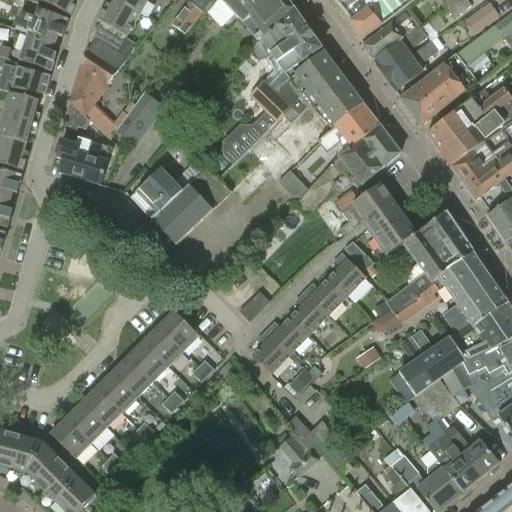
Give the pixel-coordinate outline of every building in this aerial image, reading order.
[(42,0),(42,2),(71,17),(80,2),(76,0),(42,0)] [(127,38),(140,15),(114,0),(112,0),(109,7),(107,6),(98,22),(101,23),(127,38)] [(114,0),(140,15),(149,0),(114,0)] [(191,0),(191,2),(203,12),(205,11),(206,11),(214,0),(191,0)] [(255,38),(258,42),(259,43),(275,29),(294,10),(286,0),(217,0),(227,11),(233,18),(241,27),(251,17),(262,32),(255,38)] [(332,0),(342,12),(346,18),(348,17),(351,21),(349,22),(361,42),(416,0),(332,0)] [(441,0),(440,1),(447,11),(458,3),(456,0),(441,0)] [(186,35),(203,12),(191,2),(173,25),(186,35)] [(465,13),(458,3),(447,11),(454,21),(465,13)] [(500,18),(490,5),(465,23),(474,36),(500,18)] [(28,35),(55,45),(58,37),(64,39),(70,20),(37,9),(34,18),(23,14),(17,31),(28,35)] [(251,97),(266,112),(278,123),(279,125),(294,110),(276,91),(280,88),(290,80),(286,74),(321,50),(308,31),(309,26),(303,18),(298,17),(294,10),(275,29),(259,43),(258,42),(251,50),(250,58),(257,64),(265,60),(266,59),(267,59),(276,72),(251,97)] [(511,14),(495,27),(504,39),(511,32),(511,14)] [(364,47),(374,62),(419,30),(410,18),(394,29),(392,26),(364,47)] [(119,53),(129,59),(137,44),(127,38),(101,23),(92,39),(94,40),(119,53)] [(374,62),(385,79),(411,59),(406,51),(410,47),(412,50),(427,39),(420,29),(419,30),(374,62)] [(53,53),(55,45),(28,35),(19,61),(52,73),(58,55),(53,53)] [(94,40),(87,53),(118,72),(129,59),(119,53),(94,40)] [(476,44),(444,67),(401,100),(422,129),(472,89),(473,91),(479,86),(466,69),(471,65),(472,67),(486,55),(476,44)] [(431,45),(411,59),(385,79),(396,94),(422,75),(416,66),(421,62),(423,66),(438,55),(431,45)] [(1,46),(0,49),(0,57),(8,61),(12,50),(1,46)] [(70,104),(85,117),(120,73),(118,72),(87,53),(86,52),(70,104)] [(290,80),(280,88),(303,114),(319,99),(322,96),(344,80),(324,53),(290,80)] [(10,95),(38,103),(41,94),(46,95),(51,77),(18,68),(10,95)] [(319,99),(303,114),(276,141),(300,166),(321,145),(328,154),(342,143),(350,152),(380,129),(344,80),(322,96),(319,99)] [(511,101),(511,84),(492,100),(486,92),(428,137),(442,156),(505,107),(511,101)] [(36,111),(38,103),(10,95),(5,116),(33,123),(36,111)] [(511,101),(505,107),(442,156),(451,170),(474,153),(484,145),(500,134),(511,125),(511,101)] [(88,120),(85,117),(70,104),(62,131),(75,135),(76,130),(85,132),(88,120)] [(248,153),(278,123),(266,112),(251,127),(239,127),(221,144),(221,157),(232,168),(248,153)] [(30,135),(33,123),(5,116),(1,128),(0,127),(0,128),(0,137),(27,145),(30,135)] [(511,125),(500,134),(511,151),(511,154),(499,164),(496,160),(463,185),(477,204),(480,202),(485,209),(490,217),(511,201),(511,125)] [(380,129),(350,152),(340,160),(324,174),(293,208),(306,219),(336,185),(333,182),(348,169),(363,186),(401,156),(380,129)] [(474,153),(451,170),(463,185),(496,160),(499,164),(511,154),(511,151),(500,134),(484,145),(474,153)] [(27,145),(0,137),(0,166),(24,173),(29,154),(25,153),(27,145)] [(78,140),(76,147),(62,143),(57,160),(63,162),(59,175),(102,189),(114,151),(78,140)] [(0,198),(11,201),(13,194),(18,195),(23,177),(0,170),(0,198)] [(154,224),(184,194),(162,171),(131,202),(154,224)] [(380,186),(359,202),(343,215),(342,215),(349,224),(339,232),(344,239),(361,226),(364,230),(385,259),(404,245),(416,237),(402,217),(395,206),(391,202),(380,186)] [(189,189),(154,224),(218,290),(253,253),(189,189)] [(341,213),(343,215),(359,202),(353,193),(337,205),(342,212),(341,213)] [(8,210),(11,201),(0,198),(0,227),(8,230),(13,212),(8,210)] [(511,201),(490,217),(486,219),(505,247),(511,242),(511,201)] [(474,256),(460,238),(445,216),(416,237),(404,245),(420,266),(427,275),(387,304),(391,309),(413,295),(420,305),(434,295),(440,291),(433,282),(439,278),(474,256)] [(344,251),(365,271),(375,265),(353,244),(344,251)] [(328,281),(347,299),(366,279),(342,256),(335,263),(341,268),(328,281)] [(493,284),(474,256),(439,278),(459,306),(443,317),(456,335),(450,339),(455,347),(477,331),(475,328),(507,305),(493,284)] [(310,289),(304,295),(328,319),(347,299),(328,281),(315,294),(310,289)] [(249,324),(270,303),(260,293),(239,313),(249,324)] [(310,338),(328,319),(304,295),(298,301),(304,307),(291,320),(310,338)] [(437,299),(434,295),(420,305),(413,295),(391,309),(402,324),(437,299)] [(466,362),(464,364),(499,348),(511,340),(511,312),(507,305),(475,328),(477,331),(455,347),(459,352),(466,362)] [(159,329),(184,355),(200,339),(175,314),(159,329)] [(272,328),(267,334),(291,357),(310,338),(291,320),(278,333),(272,328)] [(159,329),(144,344),(169,370),(184,355),(159,329)] [(272,377),(291,357),(267,334),(261,340),(266,345),(253,359),(272,377)] [(460,367),(464,364),(466,362),(459,352),(450,339),(399,374),(415,398),(420,394),(443,378),(460,367)] [(509,375),(511,374),(511,340),(499,348),(464,364),(472,379),(480,375),(481,376),(488,372),(491,377),(507,370),(509,375)] [(169,370),(144,344),(128,360),(153,385),(169,370)] [(372,351),(356,362),(364,373),(380,362),(372,351)] [(153,385),(128,360),(113,375),(138,400),(153,385)] [(205,362),(198,368),(208,377),(214,371),(205,362)] [(453,397),(469,389),(475,385),(472,379),(464,364),(460,367),(443,378),(453,397)] [(208,377),(198,368),(192,375),(202,384),(208,377)] [(511,374),(509,375),(507,370),(491,377),(488,372),(481,376),(480,375),(472,379),(475,385),(469,389),(493,422),(499,418),(511,436),(511,374)] [(113,375),(97,390),(122,415),(138,400),(113,375)] [(453,397),(443,378),(420,394),(441,421),(460,407),(453,397)] [(122,415),(97,390),(82,405),(107,431),(122,415)] [(174,393),(168,399),(178,408),(184,402),(174,393)] [(178,408),(168,399),(162,405),(171,414),(178,408)] [(82,405),(67,421),(91,446),(107,431),(82,405)] [(91,446),(67,421),(51,436),(76,461),(91,446)] [(144,424),(138,430),(147,439),(154,433),(144,424)] [(300,443),(308,454),(310,453),(315,448),(336,472),(354,456),(320,424),(300,443)] [(445,436),(480,480),(498,465),(479,443),(469,451),(461,441),(462,440),(453,429),(445,436)] [(147,439),(138,430),(132,437),(141,445),(147,439)] [(0,467),(4,468),(14,433),(11,432),(10,436),(0,433),(0,467)] [(17,434),(14,433),(4,468),(25,474),(43,445),(16,438),(17,434)] [(445,471),(463,494),(480,480),(445,436),(427,450),(440,465),(443,469),(445,471)] [(310,453),(308,454),(306,456),(290,439),(279,448),(294,466),(290,469),(298,479),(318,462),(310,453)] [(62,464),(43,445),(25,474),(41,490),(66,464),(64,462),(62,464)] [(114,454),(108,461),(117,470),(123,464),(114,454)] [(395,471),(406,486),(418,476),(403,457),(392,467),(395,471)] [(117,470),(108,461),(102,467),(110,477),(117,470)] [(56,505),(79,481),(66,468),(68,466),(66,464),(41,490),(56,505)] [(440,511),(463,494),(445,471),(443,469),(440,465),(434,464),(427,470),(427,475),(431,480),(417,491),(434,511),(440,511)] [(393,505),(398,511),(427,511),(406,486),(395,471),(389,476),(394,489),(391,491),(399,501),(393,505)] [(92,494),(79,481),(56,505),(62,511),(78,511),(86,505),(88,506),(98,496),(95,493),(92,494)] [(398,511),(393,505),(385,511),(378,511),(383,508),(366,487),(356,495),(360,499),(370,511),(398,511)] [(511,511),(511,487),(481,511),(511,511)] [(216,511),(317,511),(316,510),(314,511),(237,511),(230,502),(216,511)]
